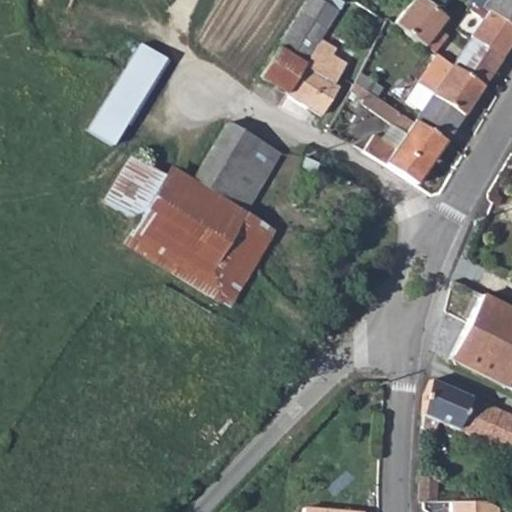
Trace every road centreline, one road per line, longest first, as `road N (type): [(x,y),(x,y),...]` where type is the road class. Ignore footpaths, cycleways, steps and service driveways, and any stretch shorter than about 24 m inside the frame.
road 1 (residential): [(441,227),(377,176),(200,79)]
road 2 (residential): [(191,511),(358,346),(398,333)]
road 3 (residential): [(398,333),(401,511)]
road 4 (residential): [(511,110),(441,227)]
